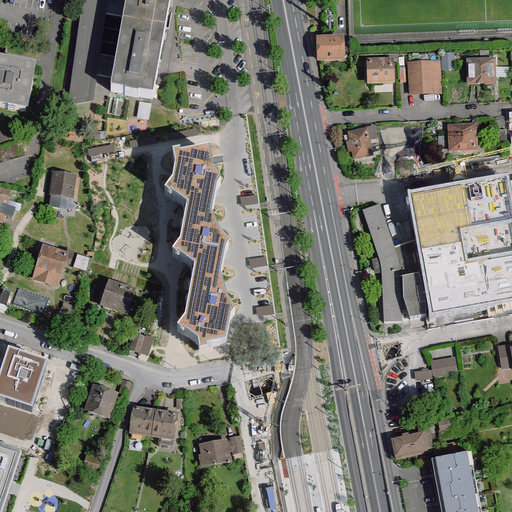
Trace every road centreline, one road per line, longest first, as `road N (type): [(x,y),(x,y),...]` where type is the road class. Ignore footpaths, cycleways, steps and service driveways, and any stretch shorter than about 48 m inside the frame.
road 1 (primary): [(380,511),(326,227)]
road 2 (primary): [(326,227),(328,314),(361,511)]
road 3 (residential): [(0,324),(170,378),(239,369)]
road 4 (primary): [(286,0),(326,227)]
road 5 (primary): [(398,511),(366,352)]
road 6 (residential): [(511,323),(366,352)]
road 7 (primary): [(366,352),(326,227)]
